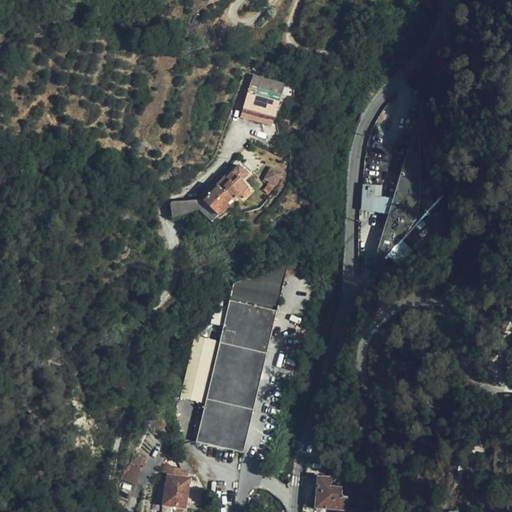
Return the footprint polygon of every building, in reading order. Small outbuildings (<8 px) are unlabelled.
[(274,119),(284,89),(253,81),(244,110),(274,119)] [(413,130),(371,283),(378,280),(420,219),(423,126),(413,130)] [(225,196),(232,204),(248,188),(241,181),(248,174),(240,166),(218,187),(226,194),(225,196)] [(280,188),(282,170),(269,168),(267,187),(280,188)] [(217,186),(204,199),(204,202),(219,216),(232,204),(225,196),(226,194),(218,187),(217,186)] [(189,200),(173,201),(172,203),(173,216),(173,218),(190,214),(189,200)] [(231,300),(277,311),(287,262),(234,282),(231,300)] [(244,454),(277,311),(231,300),(221,342),(199,336),(186,396),(207,401),(197,441),(244,454)] [(206,496),(207,489),(185,456),(176,458),(183,471),(179,470),(179,474),(174,473),(173,477),(168,476),(163,506),(186,510),(187,503),(193,504),(196,505),(200,504),(202,502),(205,499),(206,496)] [(340,497),(340,490),(326,489),(327,478),(317,478),(315,507),(345,509),(346,498),(340,497)]
